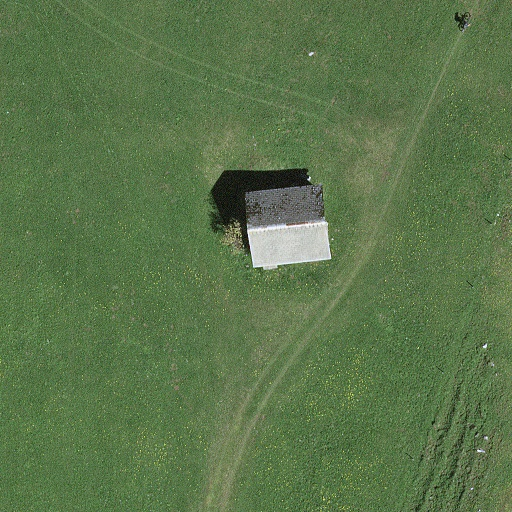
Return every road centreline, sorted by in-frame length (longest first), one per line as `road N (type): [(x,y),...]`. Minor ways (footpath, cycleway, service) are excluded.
road 1 (track): [(207,511),(225,416),(271,355),(335,301),(362,257),(365,185)]
road 2 (track): [(365,185),(339,104),(293,66),(146,0)]
road 3 (track): [(335,301),(430,271),(481,263),(511,270)]
